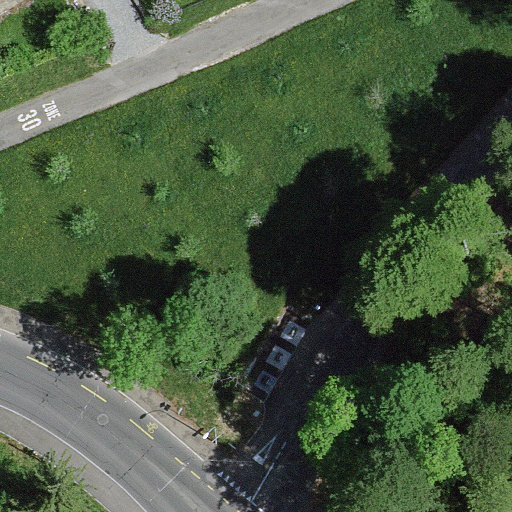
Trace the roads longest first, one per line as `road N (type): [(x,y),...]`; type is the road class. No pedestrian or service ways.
road 1 (residential): [(242,511),(326,359),(511,114)]
road 2 (residential): [(0,133),(296,0)]
road 3 (unclassified): [(0,370),(71,405),(200,511)]
